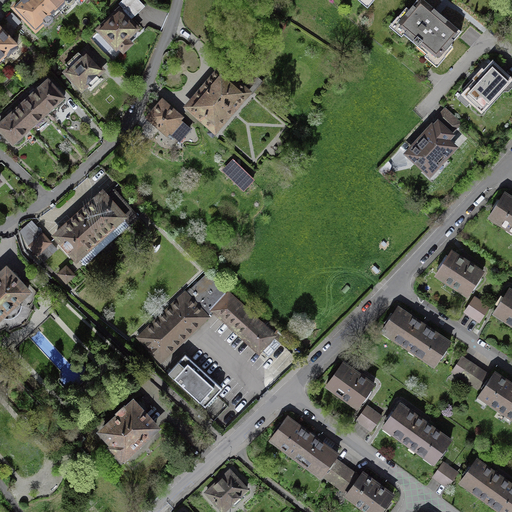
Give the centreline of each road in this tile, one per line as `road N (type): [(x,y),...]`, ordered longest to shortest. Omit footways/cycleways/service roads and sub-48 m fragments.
road 1 (residential): [(286,391),(511,157)]
road 2 (residential): [(177,0),(125,129),(58,191),(0,227)]
road 3 (residential): [(155,511),(286,391)]
road 4 (residential): [(286,391),(420,491)]
